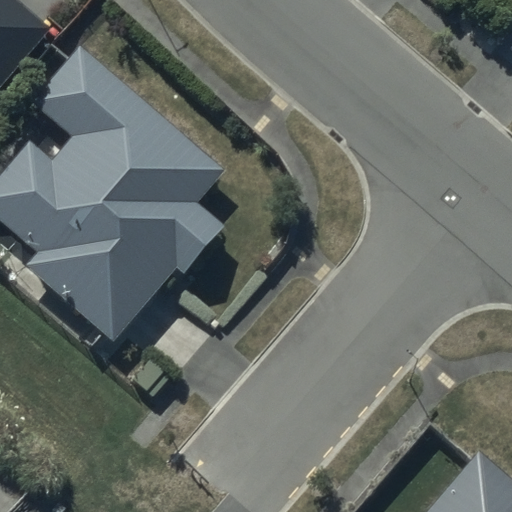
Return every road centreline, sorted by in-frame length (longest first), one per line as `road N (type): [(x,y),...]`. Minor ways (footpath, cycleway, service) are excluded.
road 1 (residential): [(484,201),(229,494)]
road 2 (residential): [(484,201),(261,0)]
